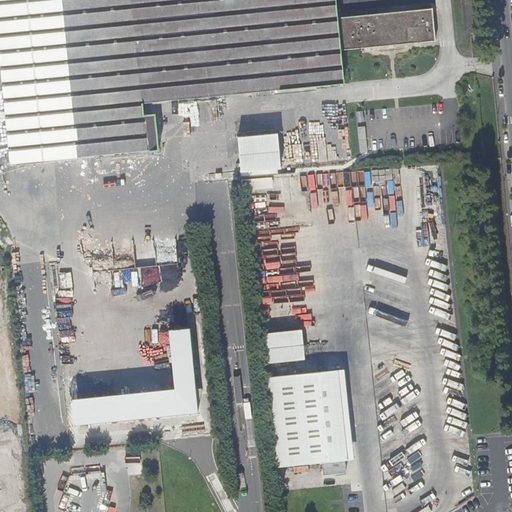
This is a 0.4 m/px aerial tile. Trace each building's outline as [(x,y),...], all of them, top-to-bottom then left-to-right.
[(145,155),(141,105),(343,85),(339,48),(336,15),(334,0),(0,0),(0,169),(65,163),(145,155)] [(336,15),(339,48),(436,38),(433,5),(336,15)] [(238,136),(240,153),(280,149),(278,132),(238,136)] [(240,153),(242,171),(281,167),(280,149),(240,153)] [(251,179),(252,188),(273,188),(273,178),(251,179)] [(288,178),(281,179),(283,191),(290,190),(288,178)] [(251,193),(251,211),(262,211),(262,193),(251,193)] [(265,333),(268,362),(304,358),(302,330),(265,333)] [(265,376),(275,467),(356,458),(346,368),(265,376)] [(409,456),(411,462),(423,458),(420,451),(409,456)] [(397,478),(405,476),(402,465),(394,467),(397,478)]
